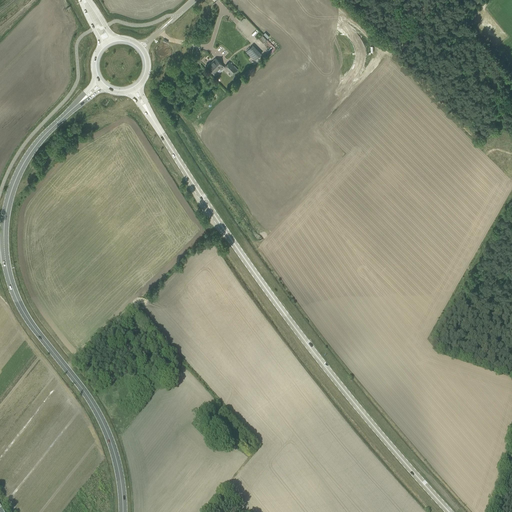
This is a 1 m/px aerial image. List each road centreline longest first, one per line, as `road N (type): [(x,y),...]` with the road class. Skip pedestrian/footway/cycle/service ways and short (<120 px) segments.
road 1 (primary): [(448,511),(280,310),(150,114)]
road 2 (secondary): [(122,511),(103,424),(20,308),(4,250)]
road 3 (track): [(386,46),(420,45),(511,138)]
road 4 (secondary): [(4,250),(14,179),(73,108)]
road 5 (track): [(313,85),(386,46),(341,0)]
